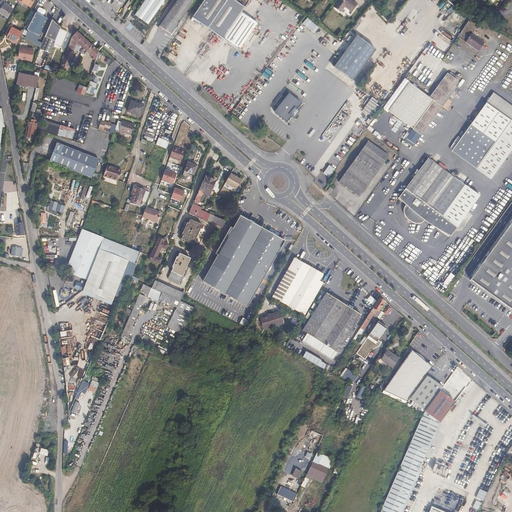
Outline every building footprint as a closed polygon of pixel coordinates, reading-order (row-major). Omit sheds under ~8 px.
[(20,0),(19,2),(30,8),(33,0),(20,0)] [(164,0),(144,0),(134,15),(148,24),(164,0)] [(176,0),(159,26),(170,34),(194,0),(176,0)] [(203,0),(201,5),(192,18),(238,50),(257,25),(240,13),(244,8),(232,0),(203,0)] [(347,9),(352,2),(349,0),(340,0),(334,7),(340,12),(344,6),(347,9)] [(14,8),(4,2),(0,8),(0,13),(8,18),(14,8)] [(356,5),(352,2),(347,9),(351,12),(356,5)] [(46,10),(41,7),(39,8),(37,12),(44,16),(47,11),(46,10)] [(37,12),(28,29),(40,35),(49,18),(44,16),(37,12)] [(307,18),(303,23),(314,33),(318,27),(307,18)] [(51,53),(54,45),(60,30),(61,27),(55,25),(56,24),(56,22),(56,21),(54,20),(53,19),(41,47),(41,49),(51,53)] [(22,33),(12,27),(7,38),(17,43),(21,35),(22,33)] [(68,33),(60,30),(54,45),(62,48),(68,33)] [(482,33),(480,30),(468,39),(470,42),(482,33)] [(100,52),(78,33),(73,39),(64,64),(71,68),(76,54),(75,54),(77,46),(79,48),(80,46),(97,61),(100,52)] [(376,49),(357,35),(334,66),(353,80),(376,49)] [(32,55),(20,51),(18,58),(31,62),(33,56),(31,56),(32,55)] [(92,78),(93,75),(94,72),(87,69),(85,74),(92,78)] [(40,78),(19,74),(16,87),(27,89),(28,87),(37,89),(40,78)] [(453,75),(451,74),(449,76),(448,75),(430,99),(427,104),(430,107),(414,130),(405,142),(408,143),(409,141),(415,145),(442,108),(443,108),(457,88),(456,87),(459,84),(458,83),(460,81),(456,78),(454,80),(452,78),(453,75)] [(100,77),(93,75),(92,78),(90,85),(94,87),(96,80),(99,80),(100,77)] [(427,104),(430,99),(409,84),(389,112),(414,130),(430,107),(427,104)] [(511,106),(494,94),(487,104),(511,121),(511,106)] [(361,110),(372,117),(379,107),(368,100),(361,110)] [(144,107),(132,102),(128,112),(141,117),(144,107)] [(511,151),(511,121),(487,104),(454,150),(493,178),(511,151)] [(261,107),(256,112),(263,118),(268,113),(261,107)] [(287,128),(277,120),(275,122),(285,130),(287,128)] [(112,124),(101,121),(99,130),(104,132),(105,128),(111,129),(112,124)] [(134,126),(122,122),(122,123),(119,122),(116,131),(131,136),(134,126)] [(285,130),(275,122),(271,127),(286,141),(292,134),(287,128),(285,130)] [(37,128),(30,127),(28,135),(33,136),(34,133),(36,134),(37,128)] [(73,131),(62,127),(62,128),(58,127),(56,132),(71,138),(73,131)] [(156,145),(166,149),(169,142),(158,138),(156,145)] [(50,158),(91,178),(100,160),(59,141),(50,158)] [(389,157),(369,142),(342,178),(339,183),(359,198),(389,157)] [(185,151),(173,147),(170,157),(181,162),(185,151)] [(438,166),(428,159),(400,198),(408,204),(407,205),(406,208),(406,211),(406,214),(407,216),(408,218),(410,220),(413,222),(415,223),(417,223),(420,223),(423,222),(426,220),(442,232),(443,231),(451,237),(480,197),(454,178),(456,176),(452,173),(451,175),(445,171),(446,169),(440,164),(438,166)] [(197,166),(187,162),(184,171),(187,173),(193,175),(197,166)] [(323,173),(328,178),(335,170),(329,165),(323,173)] [(173,184),(177,174),(165,170),(161,180),(173,184)] [(120,175),(107,171),(104,180),(117,184),(120,175)] [(237,188),(242,179),(232,173),(226,182),(237,188)] [(203,191),(210,194),(215,181),(210,178),(211,177),(206,175),(197,193),(201,195),(203,191)] [(145,191),(134,187),(132,191),(135,192),(132,199),(131,198),(130,201),(131,202),(130,202),(139,206),(140,205),(141,205),(142,202),(141,201),(145,191)] [(209,195),(210,194),(203,191),(201,195),(197,193),(194,201),(198,203),(198,201),(203,203),(207,194),(209,195)] [(62,213),(64,206),(57,204),(58,203),(50,201),(49,207),(46,206),(45,209),(48,209),(62,213)] [(203,219),(210,214),(209,213),(201,210),(202,208),(192,204),(188,213),(203,219)] [(160,213),(145,208),(142,216),(157,222),(158,218),(159,218),(160,217),(158,216),(160,213)] [(227,220),(214,216),(210,214),(203,219),(223,226),(227,220)] [(232,232),(230,235),(205,280),(249,306),(286,241),(274,234),(269,231),(254,222),(241,215),(232,232)] [(202,225),(189,220),(188,223),(186,222),(181,234),(182,235),(181,239),(193,245),(202,225)] [(511,223),(472,280),(511,308),(511,223)] [(81,239),(80,243),(101,251),(131,261),(136,263),(141,251),(130,248),(111,241),(83,230),(81,239)] [(164,240),(159,237),(149,260),(160,264),(161,260),(157,258),(161,248),(166,250),(168,245),(163,243),(164,240)] [(101,251),(80,243),(71,268),(76,269),(73,276),(91,282),(101,251)] [(19,257),(20,248),(12,247),(11,256),(19,257)] [(120,295),(131,261),(101,251),(91,282),(90,284),(87,292),(117,302),(120,295)] [(189,259),(178,254),(177,258),(176,257),(174,261),(172,261),(171,264),(172,265),(171,268),(172,269),(170,272),(170,271),(167,278),(179,284),(182,277),(181,277),(189,259)] [(323,274),(295,258),(273,296),(305,314),(323,282),(325,283),(326,281),(326,280),(324,279),(322,282),(320,280),(323,274)] [(450,273),(443,283),(447,286),(454,276),(450,273)] [(184,294),(154,281),(151,288),(180,300),(184,294)] [(137,294),(122,337),(129,339),(144,296),(137,294)] [(323,343),(347,306),(328,294),(304,331),(306,332),(309,334),(323,343)] [(385,300),(380,297),(379,298),(377,301),(357,331),(360,333),(365,327),(370,319),(371,318),(373,319),(376,315),(376,314),(385,300)] [(362,316),(347,306),(323,343),(309,334),(305,341),(334,359),(338,353),(339,353),(362,316)] [(282,322),(280,312),(262,317),(262,319),(264,326),(264,327),(282,322)] [(249,320),(244,317),(241,322),(246,325),(249,320)] [(376,324),(370,319),(365,327),(371,331),(376,324)] [(387,327),(379,320),(376,324),(371,331),(368,335),(377,341),(387,327)] [(407,400),(408,396),(431,365),(411,348),(383,388),(407,400)] [(399,358),(387,349),(381,358),(393,366),(399,358)] [(330,364),(312,354),(309,360),(326,370),(330,364)] [(342,374),(353,382),(357,377),(346,369),(342,374)] [(426,409),(440,390),(443,386),(428,375),(411,398),(426,409)] [(88,389),(95,393),(99,384),(92,381),(88,389)] [(347,397),(351,388),(347,386),(343,396),(347,397)] [(362,386),(357,397),(361,398),(366,388),(362,386)] [(440,390),(426,409),(425,410),(440,422),(454,402),(440,390)] [(75,414),(80,403),(75,401),(71,412),(75,414)] [(479,442),(456,431),(454,435),(478,446),(479,442)] [(306,488),(310,479),(323,484),(333,459),(316,452),(302,486),(306,488)] [(446,477),(450,468),(436,462),(432,471),(446,477)] [(295,469),(292,476),(299,479),(302,472),(295,469)] [(297,494),(281,486),(277,494),(294,502),(297,494)]
